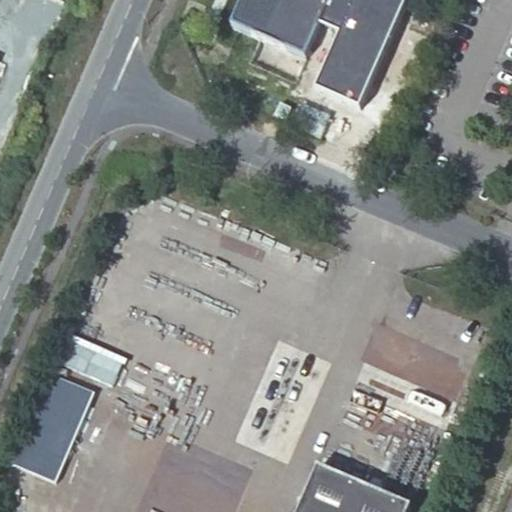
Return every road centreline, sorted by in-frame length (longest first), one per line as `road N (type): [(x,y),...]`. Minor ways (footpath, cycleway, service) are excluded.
road 1 (unclassified): [(90,81),(511,255)]
road 2 (unknown): [(401,210),(259,511)]
road 3 (unclassified): [(0,294),(90,81)]
road 4 (unknown): [(504,0),(456,101),(455,125),(466,143),(494,161)]
